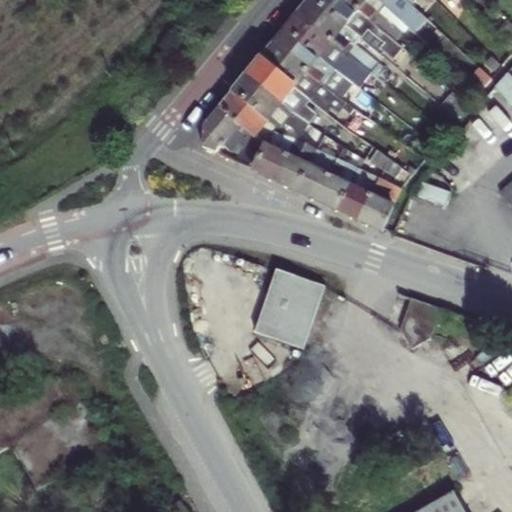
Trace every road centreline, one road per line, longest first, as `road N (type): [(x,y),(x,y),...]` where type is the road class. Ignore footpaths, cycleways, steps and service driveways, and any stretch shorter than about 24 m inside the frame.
road 1 (residential): [(116,221),(189,216),(288,229),(511,305)]
road 2 (residential): [(116,221),(166,362),(251,511)]
road 3 (unknown): [(353,250),(382,317),(511,497)]
road 4 (residential): [(272,0),(141,151),(116,221)]
road 5 (residential): [(116,221),(0,253)]
